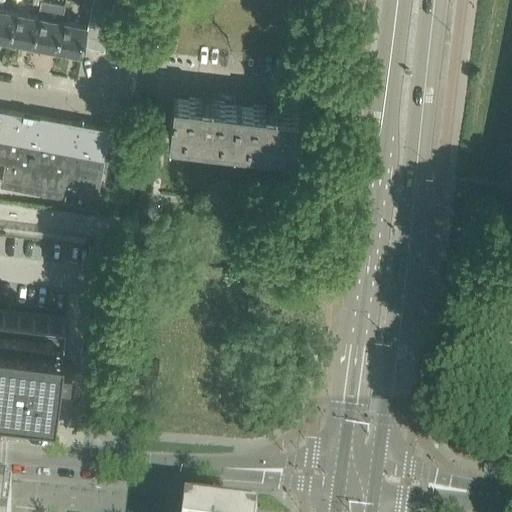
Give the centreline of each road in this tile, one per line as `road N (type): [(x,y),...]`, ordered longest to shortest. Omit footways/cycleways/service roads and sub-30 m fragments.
road 1 (tertiary): [(374,483),(435,0)]
road 2 (tertiary): [(396,0),(336,477)]
road 3 (unclassified): [(0,450),(336,477)]
road 4 (unclassified): [(307,91),(122,70)]
road 5 (residential): [(122,70),(102,96),(77,100),(0,86)]
